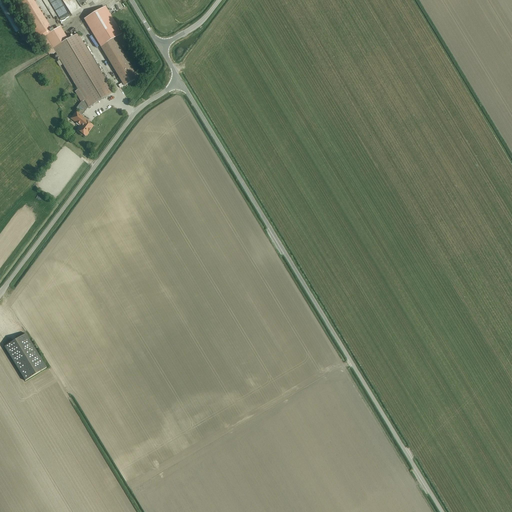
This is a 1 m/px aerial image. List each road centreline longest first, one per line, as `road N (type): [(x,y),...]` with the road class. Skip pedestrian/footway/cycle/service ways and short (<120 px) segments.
road 1 (unclassified): [(441,511),(177,77)]
road 2 (unclassified): [(0,293),(140,105),(177,77)]
